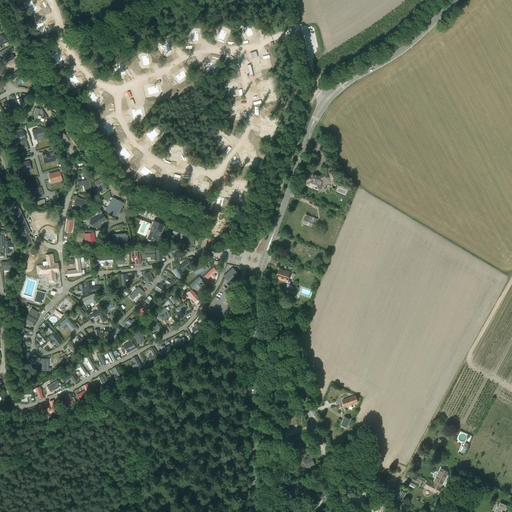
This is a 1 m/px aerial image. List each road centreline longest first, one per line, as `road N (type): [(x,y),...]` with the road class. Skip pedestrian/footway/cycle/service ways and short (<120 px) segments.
road 1 (track): [(247,254),(112,191),(0,24)]
road 2 (track): [(388,500),(511,278)]
road 3 (tertiary): [(253,341),(261,267),(325,100)]
road 4 (unclassified): [(345,511),(282,343),(253,341)]
road 5 (track): [(0,422),(70,416),(184,348)]
road 6 (tertiary): [(254,511),(253,341)]
road 7 (tertiary): [(325,100),(454,0)]
road 8 (unknown): [(184,348),(181,511)]
road 9 (track): [(98,401),(125,418),(131,443),(120,511)]
